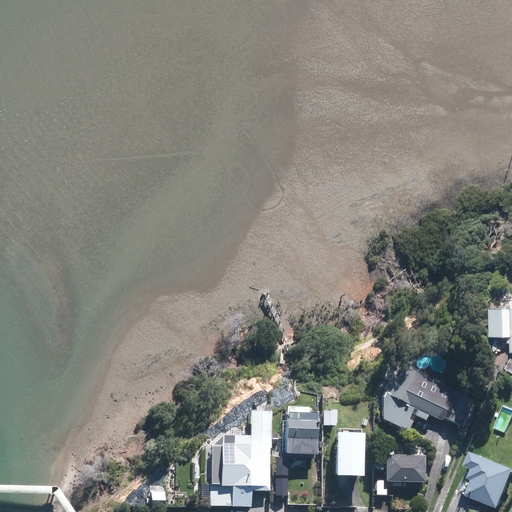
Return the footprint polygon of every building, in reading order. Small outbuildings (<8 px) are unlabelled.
[(511,335),(511,351),(511,350),(511,304),(490,305),(490,335),(511,335)] [(443,376),(452,363),(434,352),(430,359),(421,353),(413,366),(423,372),(427,366),(443,376)] [(391,378),(383,395),(382,419),(408,431),(414,419),(409,416),(413,407),(417,408),(414,413),(425,418),(427,413),(441,419),(442,416),(461,425),(473,398),(454,389),(449,400),(439,395),(443,386),(402,367),(396,380),(391,378)] [(208,484),(219,484),(218,505),(248,505),(248,485),(262,486),(263,455),(267,455),(267,445),(271,445),(271,410),(246,410),(246,434),(229,433),(229,452),(209,452),(208,484)] [(280,410),(279,452),(311,453),(312,411),(280,410)] [(333,410),(319,410),(319,424),(333,424),(333,410)] [(356,432),(331,431),(330,472),(355,473),(356,432)] [(465,495),(498,508),(511,472),(511,468),(469,451),(464,465),(471,468),(468,477),(472,478),(465,495)] [(424,455),(383,453),(382,480),(423,481),(424,455)] [(287,456),(275,456),(275,474),(287,474),(287,456)] [(287,476),(275,476),(275,494),(287,494),(287,476)] [(68,511),(53,491),(48,495),(59,511),(68,511)] [(162,492),(147,492),(148,507),(162,507),(162,492)]
